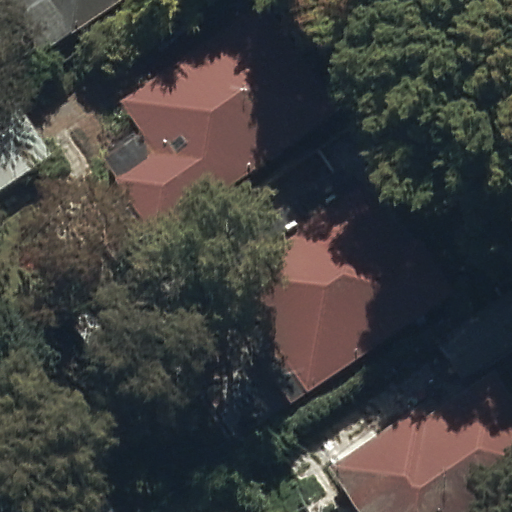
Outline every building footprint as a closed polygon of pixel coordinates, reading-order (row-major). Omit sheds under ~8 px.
[(51,0),(73,32),(120,0),(51,0)] [(266,8),(122,109),(157,159),(116,187),(153,238),(337,109),(266,8)] [(17,105),(0,117),(0,203),(57,163),(17,105)] [(466,291),(386,170),(211,284),(291,406),(466,291)] [(511,384),(499,365),(326,479),(347,511),(508,511),(511,510),(511,384)]
